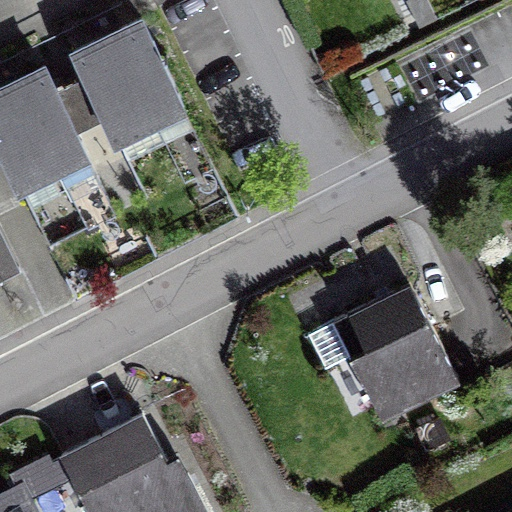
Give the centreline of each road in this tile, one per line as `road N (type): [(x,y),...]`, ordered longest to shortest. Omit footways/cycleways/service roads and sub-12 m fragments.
road 1 (residential): [(370,205),(0,403)]
road 2 (residential): [(370,205),(266,0)]
road 3 (residential): [(511,135),(370,205)]
